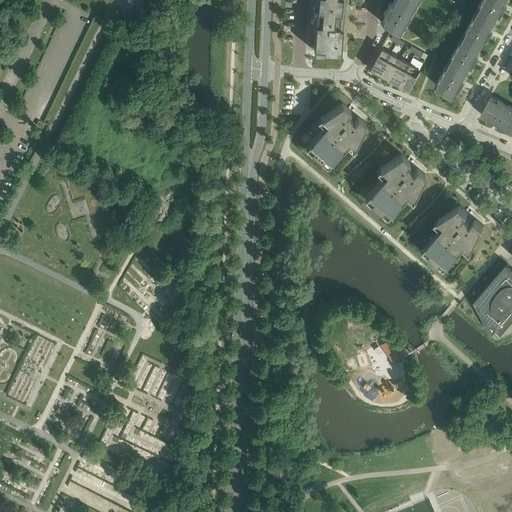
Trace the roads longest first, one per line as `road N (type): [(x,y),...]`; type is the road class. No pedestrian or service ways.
road 1 (secondary): [(237,511),(264,70)]
road 2 (secondary): [(248,70),(227,511)]
road 3 (residential): [(348,77),(462,129)]
